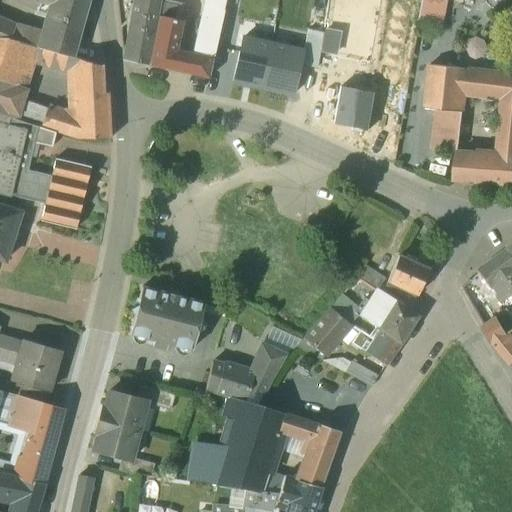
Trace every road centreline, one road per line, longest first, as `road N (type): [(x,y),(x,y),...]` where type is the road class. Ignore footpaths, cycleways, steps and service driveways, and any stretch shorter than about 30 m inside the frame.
road 1 (residential): [(135,123),(136,161),(112,295),(52,511)]
road 2 (residential): [(475,221),(247,128),(135,123)]
road 3 (residential): [(444,302),(358,436),(325,511)]
road 4 (residential): [(103,0),(105,35),(135,123)]
road 5 (residential): [(444,302),(511,402)]
